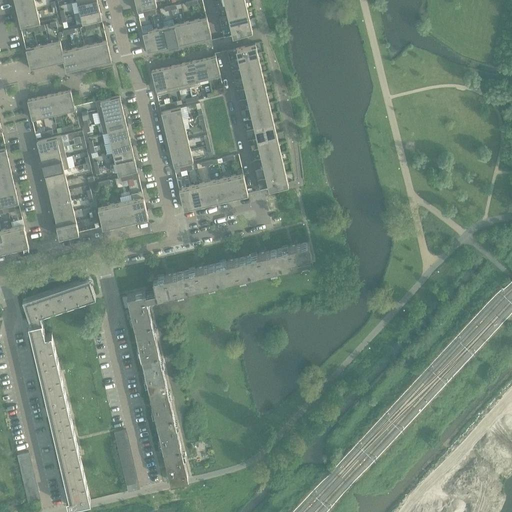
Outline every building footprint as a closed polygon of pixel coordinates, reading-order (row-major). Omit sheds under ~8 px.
[(35,0),(16,5),(18,16),(37,11),(35,0)] [(97,0),(84,0),(78,2),(80,12),(99,8),(97,0)] [(135,0),(137,10),(157,6),(155,0),(135,0)] [(245,0),(242,0),(226,4),(228,14),(248,9),(245,0)] [(99,8),(80,12),(83,23),(102,19),(99,8)] [(248,9),(228,14),(230,24),(250,19),(248,9)] [(18,16),(21,27),(40,22),(37,11),(18,16)] [(211,36),(207,17),(196,20),(200,39),(211,36)] [(250,19),(230,24),(233,34),(253,30),(250,19)] [(200,39),(196,20),(185,22),(190,42),(200,39)] [(190,42),(185,22),(175,25),(179,44),(190,42)] [(179,44),(175,25),(164,27),(169,47),(179,44)] [(169,47),(164,27),(154,29),(158,49),(169,47)] [(154,29),(143,32),(147,52),(158,49),(154,29)] [(107,40),(95,43),(100,63),(112,60),(107,40)] [(63,51),(60,41),(49,43),(53,63),(63,60),(64,60),(62,51),(63,51)] [(53,63),(49,43),(38,46),(42,65),(53,63)] [(100,63),(95,43),(84,46),(89,65),(100,63)] [(256,43),(236,47),(238,58),(258,53),(256,43)] [(42,65),(38,46),(26,49),(30,68),(42,65)] [(89,65),(84,46),(73,48),(78,68),(89,65)] [(78,68),(73,48),(63,51),(62,51),(64,60),(63,60),(66,71),(78,68)] [(258,53),(238,58),(241,68),(261,63),(258,53)] [(220,75),(216,55),(205,58),(209,77),(220,75)] [(209,77),(205,58),(194,60),(200,85),(201,84),(200,80),(209,77)] [(200,85),(194,60),(184,63),(189,87),(200,85)] [(189,87),(184,63),(173,65),(179,90),(189,87)] [(261,63),(241,68),(243,78),(263,73),(261,63)] [(179,90),(173,65),(163,68),(168,92),(179,90)] [(163,68),(152,70),(157,95),(168,92),(163,68)] [(263,73),(243,78),(245,88),(265,83),(263,73)] [(265,83),(245,88),(248,98),(268,93),(265,83)] [(75,109),(71,89),(60,92),(64,111),(75,109)] [(64,111),(60,92),(49,94),(54,114),(64,111)] [(268,93),(248,98),(250,108),(270,103),(268,93)] [(54,114),(49,94),(39,97),(43,116),(54,114)] [(120,95),(96,101),(98,112),(123,106),(120,95)] [(39,97),(27,99),(32,119),(43,116),(39,97)] [(270,103),(250,108),(252,117),(272,113),(270,103)] [(123,106),(98,112),(101,122),(125,117),(123,106)] [(181,107),(161,112),(164,123),(183,118),(181,107)] [(272,113),(252,117),(255,127),(275,123),(272,113)] [(125,117),(101,122),(103,133),(128,127),(125,117)] [(183,118),(164,123),(166,133),(186,129),(183,118)] [(275,123),(255,127),(257,137),(277,133),(275,123)] [(103,134),(108,132),(111,142),(130,138),(128,127),(103,133),(103,134)] [(188,139),(186,129),(166,133),(169,144),(188,139)] [(277,133),(257,137),(259,147),(279,143),(277,133)] [(62,135),(37,141),(40,152),(64,146),(62,135)] [(130,138),(111,142),(113,153),(132,148),(130,138)] [(188,139),(169,144),(171,154),(191,150),(188,139)] [(279,143),(259,147),(262,157),(282,153),(279,143)] [(64,146),(40,152),(42,162),(67,157),(64,146)] [(6,148),(0,149),(0,161),(9,159),(6,148)] [(132,148),(113,153),(115,163),(135,159),(132,148)] [(191,150),(171,154),(174,166),(193,161),(191,150)] [(282,153),(262,157),(264,167),(284,163),(282,153)] [(67,157),(42,162),(45,173),(69,167),(67,157)] [(9,159),(0,161),(0,172),(11,170),(9,159)] [(135,159),(115,163),(118,175),(138,170),(135,159)] [(284,163),(264,167),(266,177),(286,172),(284,163)] [(69,167),(45,173),(47,184),(67,179),(64,169),(69,168),(69,167)] [(11,170),(0,172),(0,183),(14,180),(11,170)] [(286,172),(266,177),(269,188),(289,183),(286,172)] [(243,173),(232,176),(237,196),(248,193),(243,173)] [(232,176),(222,178),(226,198),(237,196),(232,176)] [(222,178),(211,181),(216,201),(226,198),(222,178)] [(67,179),(47,184),(50,194),(69,189),(67,179)] [(14,180),(0,183),(0,194),(16,191),(14,180)] [(211,181),(201,183),(205,203),(216,201),(211,181)] [(201,183),(190,186),(195,205),(205,203),(201,183)] [(190,186),(179,188),(184,208),(195,205),(190,186)] [(69,189),(50,194),(52,205),(72,200),(69,189)] [(16,191),(0,194),(0,206),(19,202),(16,191)] [(144,196),(132,199),(137,219),(148,216),(144,196)] [(132,199),(121,202),(126,222),(137,219),(132,199)] [(72,200),(52,205),(55,215),(74,211),(72,200)] [(121,202),(110,204),(114,224),(126,222),(121,202)] [(110,204),(98,207),(103,227),(114,224),(110,204)] [(57,226),(77,221),(74,211),(55,215),(57,225),(56,225),(57,226)] [(57,226),(59,237),(79,232),(77,221),(57,226)] [(29,244),(24,225),(12,227),(17,247),(29,244)] [(1,230),(6,250),(17,247),(12,227),(1,230)] [(309,243),(291,247),(277,250),(282,268),(313,260),(309,243)] [(246,257),(251,275),(282,268),(277,250),(246,257)] [(215,265),(220,282),(251,275),(246,257),(215,265)] [(184,272),(189,290),(220,282),(215,265),(184,272)] [(145,291),(128,295),(135,326),(153,322),(147,298),(152,297),(157,296),(157,297),(189,290),(184,272),(153,279),(156,290),(146,293),(145,291)] [(90,279),(73,284),(79,302),(96,296),(90,279)] [(67,306),(79,302),(73,284),(61,288),(67,306)] [(61,288),(50,292),(56,310),(67,306),(61,288)] [(44,313),(56,310),(50,292),(38,296),(44,313)] [(34,323),(34,325),(43,323),(42,320),(40,320),(39,315),(44,313),(38,296),(26,300),(34,323)] [(135,326),(142,357),(160,353),(153,322),(135,326)] [(33,329),(37,349),(55,345),(52,332),(45,334),(43,323),(34,325),(35,328),(33,329)] [(37,349),(40,361),(58,357),(55,345),(37,349)] [(142,357),(149,388),(167,384),(160,353),(142,357)] [(58,357),(40,361),(44,379),(52,377),(51,371),(60,369),(58,357)] [(44,379),(47,391),(64,387),(60,369),(51,371),(52,377),(44,379)] [(149,388),(157,419),(174,415),(167,384),(149,388)] [(47,391),(50,403),(67,399),(64,387),(47,391)] [(70,411),(67,399),(50,403),(54,420),(62,418),(61,413),(70,411)] [(54,420),(57,432),(74,428),(70,411),(61,413),(62,418),(54,420)] [(157,419),(164,450),(181,445),(174,415),(157,419)] [(77,441),(74,428),(57,432),(59,445),(77,441)] [(115,432),(116,438),(128,436),(126,429),(115,432)] [(129,441),(128,436),(116,438),(117,444),(129,441)] [(495,440),(487,449),(503,464),(511,454),(508,451),(511,448),(506,444),(503,447),(495,440)] [(80,453),(77,441),(59,445),(64,462),(72,460),(70,455),(80,453)] [(130,447),(129,441),(117,444),(119,450),(130,447)] [(189,477),(181,445),(164,450),(171,481),(189,477)] [(132,453),(130,447),(119,450),(120,456),(132,453)] [(487,449),(478,458),(486,466),(484,469),(488,473),(491,470),(493,471),(501,462),(503,464),(487,449)] [(17,455),(18,461),(30,458),(29,452),(17,455)] [(64,462),(66,474),(84,470),(80,453),(70,455),(72,460),(64,462)] [(133,459),(132,453),(120,456),(121,462),(133,459)] [(31,464),(30,458),(18,461),(20,467),(31,464)] [(121,462),(123,468),(134,465),(133,459),(121,462)] [(31,464),(20,467),(21,473),(33,470),(31,464)] [(136,471),(134,465),(123,468),(124,473),(136,471)] [(468,469),(460,479),(476,493),(484,484),(481,481),(483,478),(479,474),(476,477),(468,469)] [(34,476),(33,470),(21,473),(23,479),(34,476)] [(87,482),(84,470),(66,474),(69,486),(87,482)] [(137,476),(136,471),(124,473),(125,479),(137,476)] [(34,476),(23,479),(24,485),(36,482),(34,476)] [(138,482),(137,476),(125,479),(127,485),(138,482)] [(460,479),(451,488),(459,495),(456,498),(461,502),(464,499),(465,501),(474,492),(475,494),(476,493),(460,479)] [(37,487),(36,482),(24,485),(25,490),(37,487)] [(91,500),(87,482),(69,486),(71,496),(66,497),(68,505),(91,500)] [(140,488),(138,482),(127,485),(128,491),(140,488)] [(37,487),(25,490),(27,496),(38,493),(37,487)] [(40,500),(38,493),(27,496),(28,502),(40,500)]
